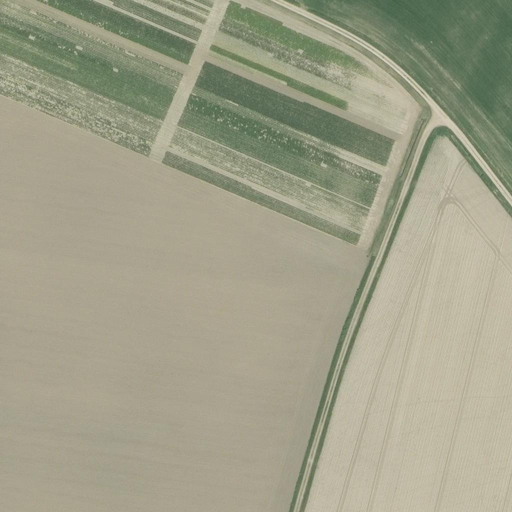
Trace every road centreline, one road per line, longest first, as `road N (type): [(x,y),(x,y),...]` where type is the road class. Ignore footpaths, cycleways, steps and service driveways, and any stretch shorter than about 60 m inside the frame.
road 1 (track): [(300,511),(355,330),(443,114)]
road 2 (track): [(272,0),(384,57),(511,197)]
